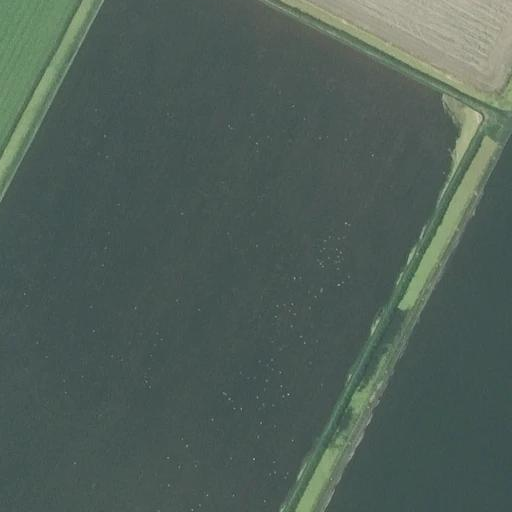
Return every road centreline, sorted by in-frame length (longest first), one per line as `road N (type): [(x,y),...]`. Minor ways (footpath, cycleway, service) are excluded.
road 1 (track): [(325,511),(511,139)]
road 2 (track): [(511,136),(243,0)]
